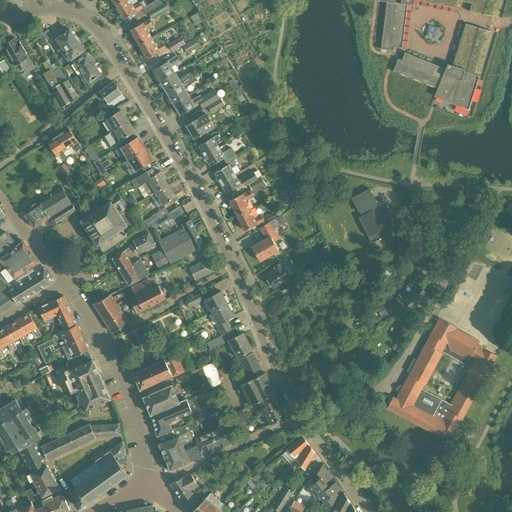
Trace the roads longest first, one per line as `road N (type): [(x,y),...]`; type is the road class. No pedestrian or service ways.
road 1 (residential): [(299,416),(203,202),(121,64)]
road 2 (unclassified): [(306,426),(384,383),(436,304),(417,205)]
road 3 (residential): [(153,482),(132,405),(65,281)]
road 4 (residential): [(153,482),(299,416)]
road 5 (residential): [(0,165),(121,64)]
road 6 (unknown): [(234,268),(178,292),(102,341)]
road 7 (residential): [(121,64),(82,14),(0,16)]
